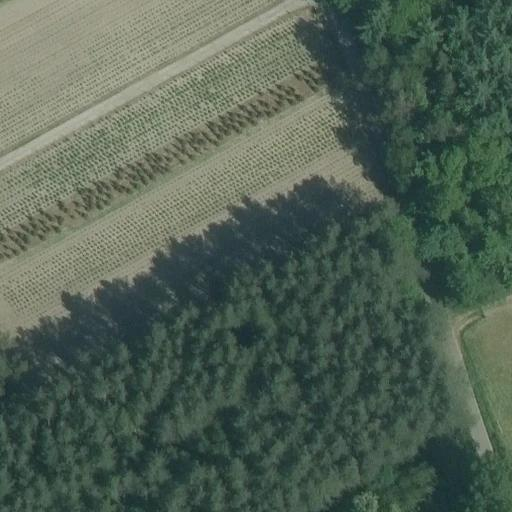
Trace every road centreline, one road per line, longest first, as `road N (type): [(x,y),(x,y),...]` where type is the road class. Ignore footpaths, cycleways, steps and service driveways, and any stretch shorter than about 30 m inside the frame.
road 1 (residential): [(511,511),(369,95),(327,0)]
road 2 (residential): [(0,160),(299,0)]
